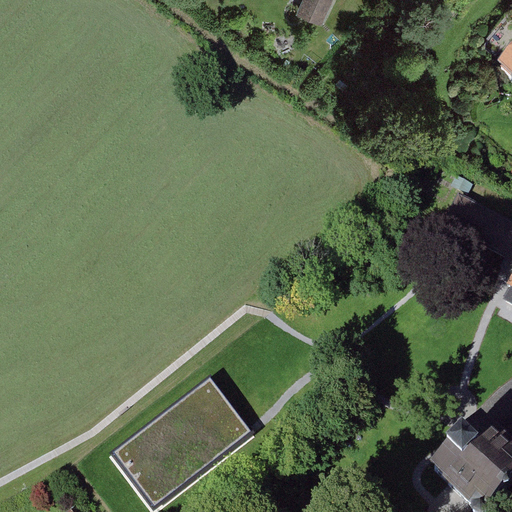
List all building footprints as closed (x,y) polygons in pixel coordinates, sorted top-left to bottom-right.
[(296,0),(297,0),(290,16),(321,29),(333,0),(296,0)] [(511,35),(482,73),(511,97),(511,35)] [(511,311),(511,228),(501,224),(484,263),(509,274),(496,304),(511,311)] [(209,379),(107,454),(150,511),(152,511),(253,437),(209,379)] [(511,452),(483,424),(432,475),(468,511),(488,511),(511,489),(511,452)]
